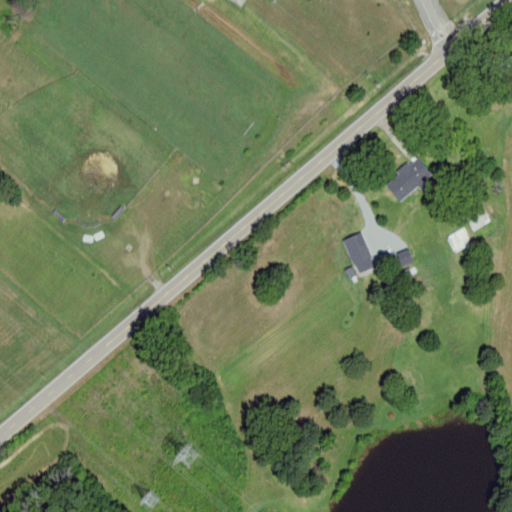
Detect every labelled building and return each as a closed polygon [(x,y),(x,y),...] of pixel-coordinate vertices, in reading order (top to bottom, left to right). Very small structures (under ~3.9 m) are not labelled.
[(430,174),(416,156),(383,182),(397,200),(417,185),(427,199),(436,192),(425,178),(430,174)] [(463,214),(471,229),(488,221),(480,205),(463,214)] [(470,242),(461,227),(445,236),(453,251),(470,242)] [(345,238),(360,271),(376,263),(361,231),(345,238)] [(401,262),(398,263),(401,267),(415,260),(410,248),(397,254),(401,262)]
